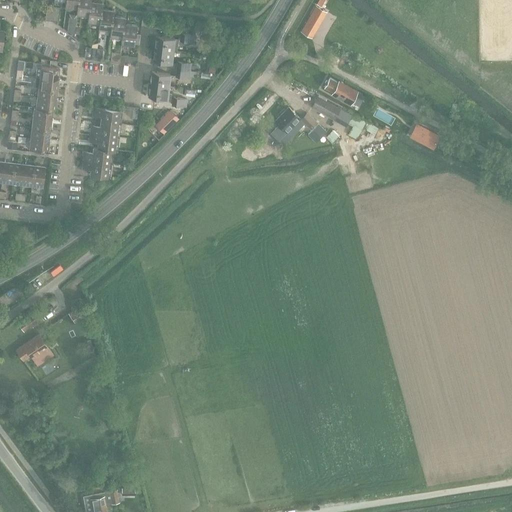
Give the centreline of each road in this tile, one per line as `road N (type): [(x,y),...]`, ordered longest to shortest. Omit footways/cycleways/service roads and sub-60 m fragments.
road 1 (unclassified): [(0,324),(131,217),(282,57),(323,65),(511,166)]
road 2 (tertiary): [(0,277),(68,238),(145,174),(212,105),(285,0)]
road 3 (unclassified): [(321,511),(511,482)]
road 4 (residential): [(60,205),(74,77)]
road 5 (residential): [(74,77),(137,84),(144,25)]
